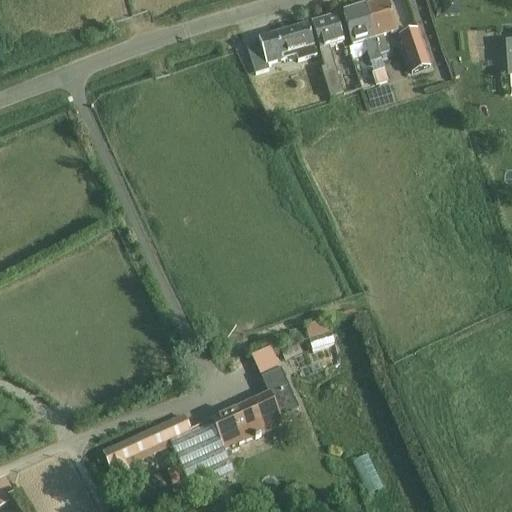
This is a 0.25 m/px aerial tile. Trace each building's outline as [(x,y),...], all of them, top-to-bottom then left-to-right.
[(365,9),(379,57),(388,54),(383,38),(396,34),(387,3),(365,9)] [(381,61),(379,57),(365,9),(343,16),(352,47),(365,43),(368,53),(367,53),(370,64),(381,61)] [(359,84),(342,89),(329,49),(344,44),(336,18),(311,26),(325,69),(321,70),(330,100),(344,96),(361,91),(359,84)] [(247,49),(255,76),(269,72),(267,66),(296,58),(298,63),(316,58),(307,27),(258,42),(259,45),(247,49)] [(411,75),(430,69),(417,31),(399,38),(411,75)] [(376,86),(388,83),(384,71),(372,75),(376,86)] [(331,335),(327,321),(326,319),(304,325),(309,341),(331,335)] [(277,349),(281,359),(296,353),(292,343),(277,349)] [(258,378),(279,369),(271,351),(250,359),(258,378)] [(183,418),(103,454),(110,469),(119,490),(135,483),(125,462),(127,461),(129,465),(170,447),(180,467),(192,496),(234,476),(223,453),(229,450),(232,454),(239,451),(239,446),(269,432),(283,426),(281,421),(301,413),(280,369),(260,379),(268,397),(212,423),(190,433),(183,418)] [(371,439),(344,454),(351,465),(377,450),(371,439)] [(167,473),(181,505),(194,500),(192,496),(180,467),(167,473)] [(4,481),(0,482),(0,510),(15,503),(4,481)]
